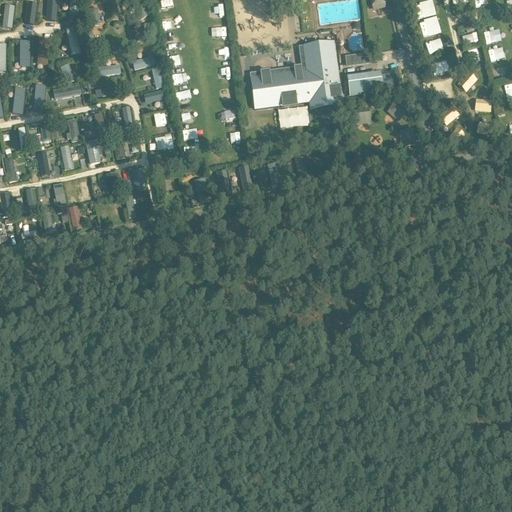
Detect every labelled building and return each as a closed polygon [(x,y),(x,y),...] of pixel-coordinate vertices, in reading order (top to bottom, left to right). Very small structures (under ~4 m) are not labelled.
[(78,0),(69,0),(69,15),(77,16),(78,0)] [(147,17),(136,0),(134,0),(130,3),(140,21),(147,17)] [(218,0),(209,0),(204,1),(206,13),(220,10),(218,0)] [(383,0),(367,0),(370,11),(385,8),(383,0)] [(55,2),(46,1),(45,21),(54,22),(55,2)] [(413,13),(429,11),(428,3),(412,4),(413,13)] [(35,6),(27,5),(25,25),(33,26),(35,6)] [(13,9),(5,9),(3,29),(11,29),(13,9)] [(90,11),(91,28),(98,27),(97,10),(90,11)] [(158,24),(172,21),(170,11),(156,13),(158,24)] [(418,28),(426,28),(426,17),(418,17),(418,28)] [(212,18),(212,29),(223,29),(223,18),(212,18)] [(459,28),(460,37),(473,37),(473,27),(459,28)] [(174,28),(159,32),(162,43),(177,39),(174,28)] [(480,38),(490,37),(488,28),(478,29),(480,38)] [(80,56),(75,30),(66,32),(69,49),(70,49),(71,54),(70,55),(71,57),(79,55),(80,56)] [(101,53),(92,34),(85,38),(94,56),(101,53)] [(47,68),(48,41),(39,41),(38,58),(39,58),(39,64),(38,64),(38,66),(46,66),(46,68),(47,68)] [(28,70),(28,43),(19,43),(19,61),(20,61),(20,66),(19,66),(19,69),(28,69),(28,70)] [(476,43),(466,44),(468,56),(478,54),(476,43)] [(165,61),(175,59),(173,49),(163,51),(165,61)] [(307,73),(252,80),(256,112),(311,105),(312,112),(342,108),(335,52),(305,56),(307,73)] [(369,53),(346,55),(347,66),(370,64),(369,53)] [(426,68),(437,68),(436,58),(426,58),(426,68)] [(152,59),(132,64),(134,71),(154,66),(152,59)] [(227,61),(211,62),(212,73),(227,73),(227,61)] [(465,68),(468,78),(483,73),(480,63),(465,68)] [(61,69),(67,85),(73,83),(68,67),(61,69)] [(119,68),(98,70),(99,77),(119,75),(119,68)] [(169,80),(179,78),(176,68),(167,70),(169,80)] [(163,89),(158,69),(151,71),(156,91),(163,89)] [(493,82),(496,93),(507,90),(504,79),(493,82)] [(361,98),(359,82),(348,83),(350,99),(361,98)] [(213,85),(213,94),(227,93),(227,84),(213,85)] [(487,84),(478,86),(480,95),(490,93),(487,84)] [(34,113),(43,114),(45,88),(44,87),(44,89),(35,88),(35,90),(36,90),(36,96),(35,96),(34,113)] [(78,87),(53,93),(55,101),(80,96),(78,87)] [(119,88),(95,93),(97,100),(121,95),(119,88)] [(13,117),(22,117),(24,91),(24,92),(15,92),(15,94),(16,94),(15,99),(14,99),(13,117)] [(443,93),(433,96),(436,106),(446,103),(443,93)] [(162,103),(160,95),(148,98),(150,105),(162,103)] [(387,108),(398,107),(397,96),(386,97),(387,108)] [(231,112),(231,103),(221,104),(221,112),(231,112)] [(160,107),(149,109),(151,122),(162,120),(160,107)] [(128,108),(122,109),(125,129),(132,128),(128,108)] [(94,116),(97,128),(94,129),(95,135),(98,134),(99,138),(106,137),(101,114),(94,116)] [(509,115),(497,115),(497,126),(509,125),(509,115)] [(490,117),(480,118),(480,127),(490,127),(490,117)] [(67,122),(70,134),(66,135),(67,140),(71,140),(71,143),(79,141),(75,121),(67,122)] [(40,124),(42,137),(39,137),(40,143),(43,143),(43,144),(50,143),(46,122),(40,124)] [(224,138),(235,136),(233,126),(223,127),(224,138)] [(23,128),(18,129),(21,150),(26,149),(23,128)] [(152,145),(168,143),(166,131),(150,134),(152,145)] [(409,144),(408,134),(398,135),(399,145),(409,144)] [(120,136),(112,138),(117,160),(125,159),(120,136)] [(99,148),(96,149),(94,141),(85,143),(90,165),(99,163),(98,157),(101,156),(99,148)] [(67,146),(60,148),(64,171),(72,170),(67,146)] [(180,156),(191,156),(191,147),(180,148),(180,156)] [(170,165),(170,151),(148,150),(147,164),(170,165)] [(336,175),(332,151),(322,153),(326,177),(336,175)] [(44,152),(37,154),(41,176),(49,175),(44,152)] [(309,181),(305,157),(295,159),(299,183),(309,181)] [(4,160),(9,183),(16,182),(11,159),(4,160)] [(282,187),(277,163),(267,165),(272,189),(282,187)] [(251,190),(247,166),(238,167),(243,192),(251,190)] [(144,191),(140,169),(132,171),(137,193),(144,191)] [(229,195),(225,170),(216,172),(221,197),(229,195)] [(110,198),(118,197),(114,174),(105,176),(108,189),(106,189),(107,194),(109,194),(110,198)] [(85,193),(85,175),(76,175),(77,194),(85,193)] [(209,203),(205,179),(195,181),(199,205),(209,203)] [(53,187),(55,200),(53,200),(54,205),(57,205),(57,208),(65,206),(61,185),(53,187)] [(34,190),(25,191),(28,212),(37,211),(34,190)] [(0,196),(2,210),(0,209),(0,214),(3,215),(3,219),(12,217),(8,195),(0,196)] [(132,196),(125,198),(128,219),(136,217),(132,196)] [(138,202),(140,212),(146,211),(144,200),(138,202)] [(80,214),(78,214),(76,208),(69,209),(73,231),(81,229),(79,219),(81,219),(80,214)] [(53,218),(49,218),(49,215),(42,216),(45,234),(52,233),(51,225),(54,224),(53,218)]
